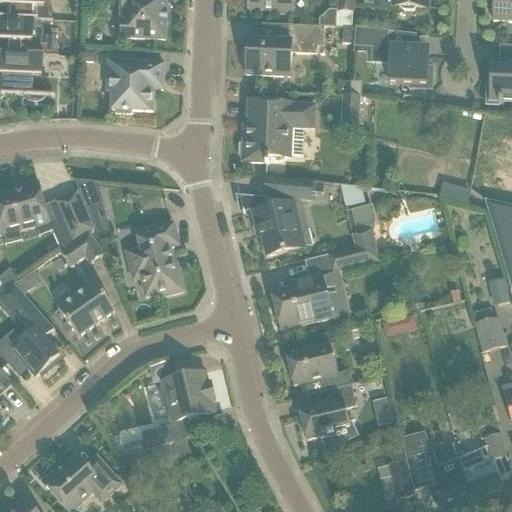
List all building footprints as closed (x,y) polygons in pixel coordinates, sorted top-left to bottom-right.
[(0,0),(0,7),(6,8),(5,20),(0,19),(0,20),(49,22),(54,22),(54,18),(53,7),(50,0),(0,0)] [(165,0),(120,0),(119,39),(164,41),(165,0)] [(248,0),(248,11),(293,13),(293,0),(248,0)] [(352,15),(353,0),(336,0),(336,14),(352,15)] [(429,10),(429,0),(392,0),(392,9),(401,9),(403,12),(413,12),(416,10),(429,10)] [(511,0),(493,0),(493,23),(511,23),(511,0)] [(41,22),(49,22),(0,20),(0,42),(4,43),(3,55),(0,54),(0,55),(58,57),(57,49),(54,39),(44,37),(41,22)] [(322,56),(323,28),(288,27),(287,42),(247,41),(247,49),(244,51),(243,61),(246,64),(245,77),(291,79),(292,54),(322,56)] [(342,29),(341,45),(354,46),(355,29),(351,29),(342,29)] [(388,33),(355,29),(354,46),(353,49),(372,49),(372,64),(390,65),(390,86),(408,87),(408,90),(431,91),(433,69),(426,68),(427,57),(419,57),(419,49),(387,48),(388,34),(388,33)] [(84,52),(83,64),(96,65),(97,53),(84,52)] [(58,58),(58,57),(0,55),(0,96),(23,98),(26,100),(28,101),(30,102),(32,103),(34,103),(37,103),(39,102),(41,101),(43,100),(45,98),(46,96),(47,94),(48,92),(48,90),(48,87),(47,85),(46,83),(45,81),(43,79),(41,78),(42,57),(58,58)] [(163,92),(164,65),(108,63),(107,94),(112,94),(111,112),(115,112),(115,116),(132,116),(132,113),(152,114),(153,91),(163,92)] [(511,64),(506,65),(505,70),(491,69),(490,84),(486,84),(485,106),(503,107),(503,104),(511,103),(511,64)] [(357,139),(359,98),(342,97),(340,138),(357,139)] [(315,106),(268,104),(248,103),(247,127),(243,126),(243,144),(239,146),(238,157),(242,159),(242,164),(264,165),(264,166),(283,167),(283,161),(292,162),(292,158),(303,159),(304,131),(314,131),(315,106)] [(271,209),(251,214),(255,230),(261,229),(263,237),(261,238),(266,259),(286,254),(304,250),(299,229),(309,226),(302,200),(308,202),(310,193),(311,185),(285,182),(266,180),(264,197),(268,197),(271,209)] [(44,207),(43,204),(38,184),(18,189),(19,193),(0,197),(0,237),(36,229),(48,226),(44,207)] [(311,185),(310,193),(323,195),(323,186),(311,185)] [(341,187),(342,207),(363,206),(362,185),(341,187)] [(65,227),(52,233),(61,254),(88,234),(87,234),(93,231),(84,212),(77,193),(54,203),(65,227)] [(82,202),(91,225),(106,221),(101,198),(82,202)] [(511,205),(484,198),(510,290),(511,289),(511,205)] [(374,234),(376,221),(372,207),(346,213),(355,250),(326,257),(330,275),(379,261),(373,235),(374,234)] [(170,249),(178,247),(173,226),(135,235),(139,250),(126,253),(132,281),(141,279),(146,299),(161,295),(162,298),(183,293),(178,272),(175,272),(170,249)] [(88,266),(103,254),(88,234),(61,254),(60,254),(70,269),(83,260),(88,266)] [(280,333),(335,319),(324,275),(287,284),(289,290),(271,295),(280,333)] [(486,284),(492,306),(508,302),(502,280),(486,284)] [(115,313),(104,297),(94,283),(57,310),(78,340),(115,313)] [(15,287),(0,299),(0,303),(19,324),(29,336),(11,352),(22,364),(35,379),(39,376),(42,377),(50,371),(48,368),(59,358),(57,356),(43,339),(54,330),(15,287)] [(481,354),(505,348),(497,319),(473,325),(481,354)] [(338,332),(323,336),(326,347),(340,343),(338,332)] [(348,373),(335,376),(328,347),(303,353),(305,358),(287,362),(293,388),(305,385),(308,396),(304,397),(305,398),(351,387),(348,373)] [(0,410),(1,410),(0,409),(0,391),(10,383),(12,386),(11,386),(12,387),(13,386),(0,371),(0,410)] [(171,425),(144,432),(149,450),(181,441),(209,434),(209,433),(206,421),(205,417),(214,415),(204,373),(162,384),(163,390),(169,417),(171,425)] [(511,424),(511,385),(501,389),(511,425),(511,424)] [(346,410),(355,408),(351,387),(305,398),(305,399),(320,395),(324,408),(318,409),(318,407),(316,407),(318,412),(300,416),(306,443),(322,439),(327,450),(358,436),(346,410)] [(474,430),(496,423),(492,407),(469,413),(474,430)] [(490,463),(507,459),(500,435),(484,440),(490,463)] [(422,436),(401,442),(406,462),(407,464),(409,475),(413,493),(428,487),(435,504),(439,503),(442,511),(475,511),(467,491),(464,479),(462,472),(441,481),(422,436)] [(97,459),(86,469),(76,458),(58,474),(56,472),(42,484),(66,511),(73,511),(92,495),(101,506),(122,487),(97,459)] [(393,466),(389,466),(396,500),(414,496),(413,493),(409,475),(407,464),(406,462),(393,466)] [(494,511),(508,507),(499,485),(491,467),(464,479),(467,491),(475,511),(494,511)] [(33,511),(23,501),(11,511),(33,511)]
